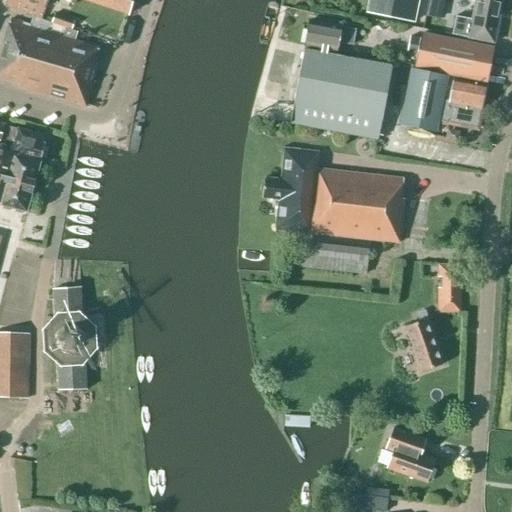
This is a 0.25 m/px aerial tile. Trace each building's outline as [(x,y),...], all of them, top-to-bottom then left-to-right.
[(6,0),(5,6),(42,19),(47,0),(6,0)] [(87,0),(128,14),(132,0),(87,0)] [(368,0),(366,12),(413,22),(418,0),(368,0)] [(441,0),(430,0),(427,17),(438,19),(441,0)] [(475,0),(468,38),(493,43),(502,2),(491,0),(475,0)] [(52,23),(72,31),(75,21),(55,13),(52,23)] [(30,28),(31,25),(11,19),(9,25),(0,54),(0,77),(19,83),(17,87),(85,106),(97,65),(94,64),(98,48),(30,28)] [(338,40),(349,42),(351,29),(340,27),(341,27),(309,21),(304,46),(336,52),(338,40)] [(414,68),(486,83),(493,48),(421,34),(414,68)] [(290,124),(345,134),(377,140),(391,66),(304,50),(290,124)] [(400,125),(436,133),(447,76),(411,69),(400,125)] [(476,128),(480,109),(485,86),(453,79),(448,102),(445,101),(441,121),(476,128)] [(11,153),(40,160),(45,144),(40,143),(42,135),(18,129),(9,127),(6,140),(14,142),(11,153)] [(446,129),(444,140),(456,143),(457,143),(459,132),(446,129)] [(264,178),(261,198),(279,200),(275,233),(303,236),(370,244),(399,247),(404,199),(401,199),(403,179),(317,169),(319,152),(284,149),(281,180),(264,178)] [(0,204),(26,212),(40,162),(0,151),(0,204)] [(301,247),(299,265),(366,273),(368,255),(301,247)] [(439,313),(460,313),(460,265),(438,265),(438,281),(439,281),(439,313)] [(51,289),(55,392),(88,390),(82,287),(51,289)] [(403,327),(419,373),(444,364),(427,319),(424,312),(419,314),(422,321),(403,327)] [(0,397),(26,398),(27,334),(0,333),(0,397)] [(422,455),(427,440),(393,428),(387,443),(395,446),(387,468),(427,483),(435,460),(422,455)] [(367,487),(366,496),(384,499),(385,499),(387,499),(388,490),(386,489),(384,489),(367,487)] [(366,496),(344,494),(343,511),(363,511),(364,509),(383,511),(385,511),(388,499),(387,499),(385,499),(384,499),(366,496)]
